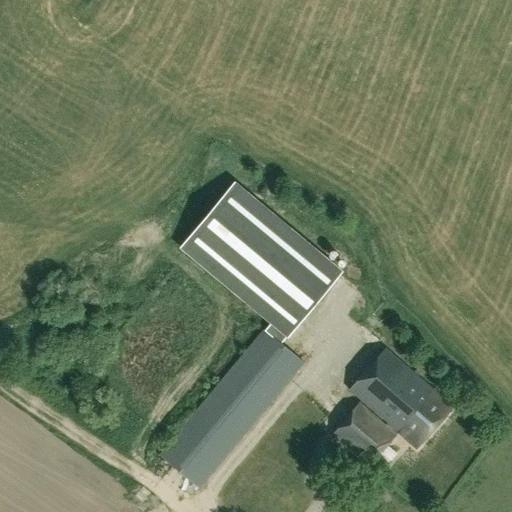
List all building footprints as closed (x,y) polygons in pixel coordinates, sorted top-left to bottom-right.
[(234,181),(180,247),(271,322),(265,329),(281,343),(287,336),(288,337),(342,271),(234,181)] [(364,349),(397,330),(389,316),(356,335),(364,349)] [(304,362),(281,343),(265,329),(264,328),(159,453),(198,487),(304,362)] [(452,407),(385,349),(351,388),(389,422),(387,425),(360,402),(332,435),(368,466),(399,431),(417,447),(452,407)] [(306,450),(337,415),(319,399),(289,434),(306,450)]
